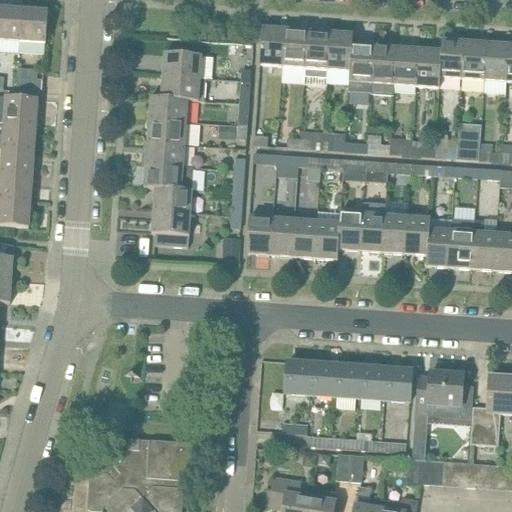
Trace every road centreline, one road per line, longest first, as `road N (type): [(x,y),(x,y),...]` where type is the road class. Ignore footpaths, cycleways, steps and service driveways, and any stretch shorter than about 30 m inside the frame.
road 1 (unclassified): [(69,301),(93,0)]
road 2 (residential): [(511,332),(246,314)]
road 3 (unclassified): [(13,511),(69,301)]
road 4 (residential): [(233,511),(246,314)]
road 5 (residential): [(246,314),(69,301)]
